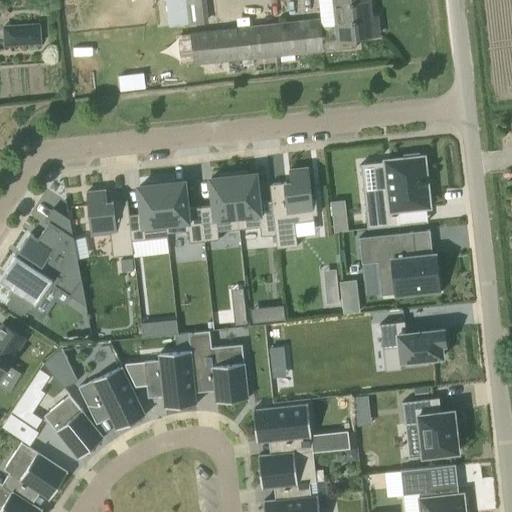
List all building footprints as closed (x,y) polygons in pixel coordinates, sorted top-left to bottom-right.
[(202,0),(166,0),(170,25),(189,22),(189,25),(205,23),(202,0)] [(357,47),(356,37),(379,34),(377,16),(371,17),(369,0),(334,0),(338,25),(322,27),(321,19),(190,34),(194,65),(324,51),(323,39),(339,38),(340,49),(357,47)] [(19,45),(42,44),(41,23),(17,24),(19,45)] [(376,236),(409,232),(407,218),(439,215),(433,163),(428,164),(427,160),(413,162),(413,166),(393,168),(393,169),(384,170),(389,208),(373,210),(376,236)] [(272,199),(276,234),(278,248),(298,245),(295,222),(315,219),(314,215),(318,215),(317,200),(312,200),(310,167),(289,168),(290,177),(269,178),(272,199)] [(247,170),(233,172),(240,229),(261,227),(261,235),(276,234),(272,199),(259,201),(256,173),(248,174),(247,170)] [(214,205),(200,206),(204,240),(219,238),(218,232),(240,229),(233,172),(219,173),(219,177),(211,178),(214,205)] [(175,178),(161,180),(167,233),(188,231),(189,242),(204,240),(200,206),(187,208),(184,181),(175,182),(175,178)] [(142,213),(130,214),(133,241),(168,237),(167,233),(161,180),(148,181),(148,185),(139,186),(142,213)] [(106,190),(87,192),(91,234),(110,232),(113,256),(134,253),(128,200),(107,202),(106,190)] [(347,220),(332,221),(333,232),(347,231),(347,220)] [(15,255),(0,278),(0,282),(11,289),(6,296),(10,299),(8,303),(24,313),(27,309),(31,312),(50,282),(86,306),(73,236),(49,221),(38,238),(30,233),(18,251),(20,252),(17,256),(15,255)] [(397,295),(441,290),(438,266),(435,267),(433,253),(412,255),(409,232),(376,236),(360,237),(363,263),(379,261),(379,267),(394,265),(397,295)] [(133,258),(121,259),(123,271),(134,270),(133,258)] [(338,286),(325,287),(327,304),(340,302),(338,286)] [(358,296),(343,298),(344,312),(359,311),(358,296)] [(445,344),(443,329),(406,333),(404,320),(380,323),(383,347),(399,345),(401,361),(406,361),(407,365),(424,363),(423,359),(443,357),(441,344),(445,344)] [(2,323),(0,325),(0,384),(9,391),(21,373),(8,364),(25,338),(2,323)] [(200,355),(187,356),(190,383),(203,381),(205,402),(238,399),(232,344),(199,348),(200,355)] [(61,348),(45,363),(51,371),(66,358),(61,348)] [(190,383),(187,356),(186,349),(153,353),(154,360),(141,361),(144,388),(157,386),(160,407),(192,404),(190,383)] [(92,380),(79,387),(92,414),(106,407),(116,429),(146,415),(122,366),(92,380)] [(30,383),(1,427),(30,445),(39,432),(35,429),(24,422),(31,411),(44,392),(40,390),(30,383)] [(49,420),(65,441),(79,458),(104,437),(70,395),(44,415),(49,420)] [(422,456),(458,452),(454,410),(440,411),(439,397),(404,401),(406,424),(419,422),(422,456)] [(278,440),(280,453),(306,450),(305,437),(312,436),(308,404),(254,410),(257,442),(278,440)] [(350,448),(356,447),(355,431),(348,432),(350,442),(350,448)] [(10,472),(3,483),(26,497),(33,486),(51,498),(67,472),(22,442),(5,468),(10,472)] [(306,450),(280,453),(259,455),(262,488),(283,486),(285,499),(312,496),(310,483),(317,482),(313,449),(306,450)] [(458,488),(458,486),(461,486),(459,462),(403,468),(404,474),(406,492),(422,490),(424,511),(468,511),(466,487),(458,488)] [(41,511),(43,509),(26,497),(3,483),(0,480),(0,511),(41,511)] [(320,511),(318,495),(312,496),(285,499),(264,501),(265,511),(320,511)] [(402,511),(402,497),(365,498),(365,511),(402,511)]
